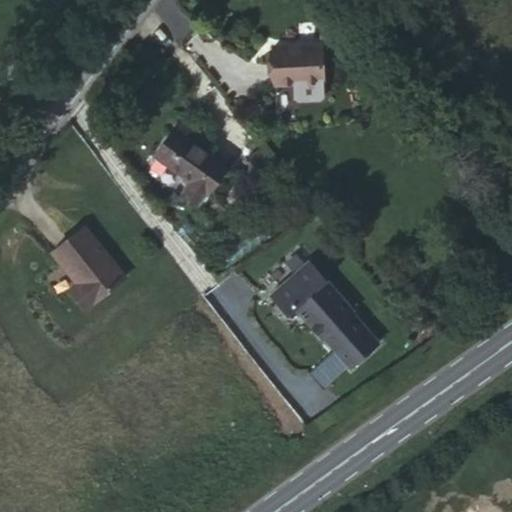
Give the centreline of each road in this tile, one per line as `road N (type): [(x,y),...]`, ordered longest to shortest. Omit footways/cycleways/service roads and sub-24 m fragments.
road 1 (secondary): [(511,341),(271,511)]
road 2 (unknown): [(62,110),(215,291)]
road 3 (tertiary): [(143,0),(0,189)]
